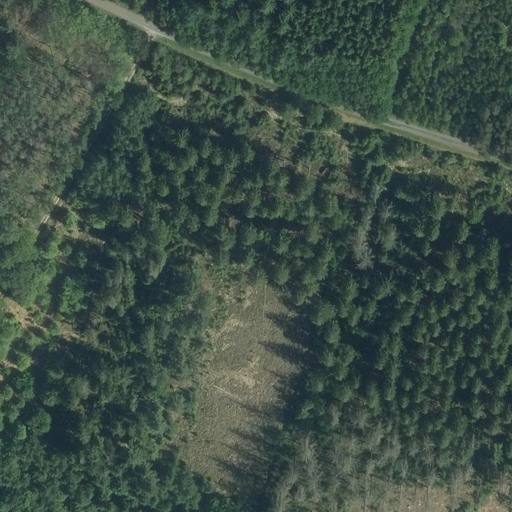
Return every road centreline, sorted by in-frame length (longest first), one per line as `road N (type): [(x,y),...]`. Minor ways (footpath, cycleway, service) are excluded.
road 1 (unclassified): [(511,157),(251,70),(97,0)]
road 2 (track): [(155,27),(0,294)]
